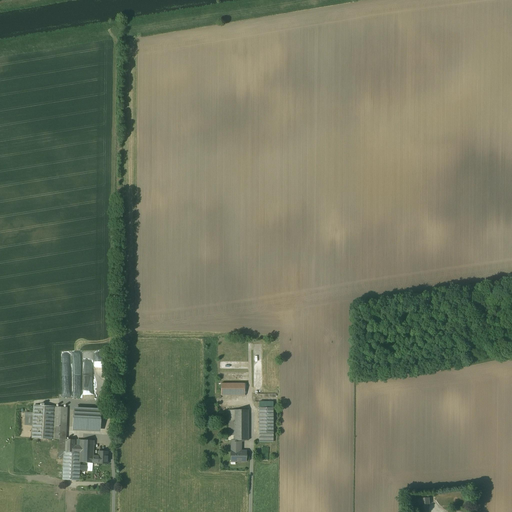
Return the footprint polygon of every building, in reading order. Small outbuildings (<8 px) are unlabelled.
[(245,384),(221,384),(221,395),(244,395),(246,395),(246,390),(244,390),(245,384)] [(213,405),(210,405),(208,406),(206,408),(206,410),(206,412),(207,414),(208,416),(211,417),(213,417),(215,416),(217,414),(218,412),(218,410),(217,407),(215,406),(213,405)] [(54,407),(33,406),(32,438),(53,439),(54,407)] [(67,407),(54,407),(53,439),(59,439),(65,440),(65,439),(66,439),(67,407)] [(273,408),(259,408),(259,433),(273,433),(273,408)] [(248,410),(229,410),(229,436),(234,436),(234,429),(248,429),(248,410)] [(91,421),(75,420),(75,429),(98,430),(98,422),(91,421)] [(248,429),(234,429),(234,436),(234,440),(236,440),(242,440),(248,440),(248,429)] [(273,433),(259,433),(259,442),(273,442),(273,433)] [(80,453),(65,452),(65,440),(59,439),(58,458),(64,458),(80,459),(80,453)] [(66,439),(65,439),(65,440),(65,452),(80,453),(81,440),(66,439)] [(107,452),(99,451),(98,456),(93,456),(94,441),(81,440),(80,453),(80,459),(80,462),(93,463),(93,462),(97,463),(97,464),(108,464),(108,459),(107,459),(107,452)] [(242,440),(236,440),(234,440),(233,440),(231,440),(231,451),(231,460),(235,460),(235,462),(246,462),(246,451),(242,451),(242,440)] [(80,459),(64,458),(63,480),(79,480),(80,462),(80,459)] [(429,498),(417,499),(417,505),(421,505),(421,511),(427,511),(427,505),(430,505),(429,498)]
